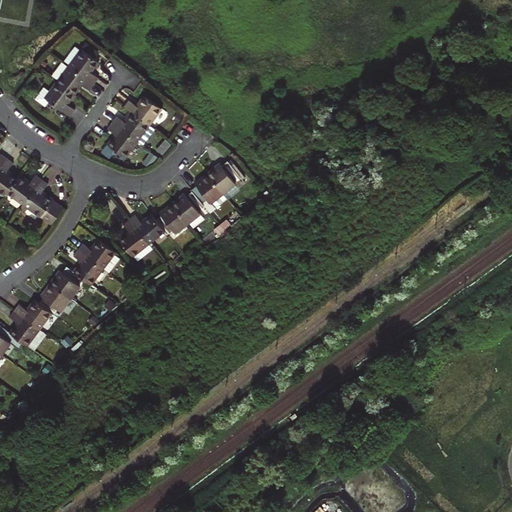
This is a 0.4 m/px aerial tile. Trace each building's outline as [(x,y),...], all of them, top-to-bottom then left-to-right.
[(75,46),(64,62),(94,84),(99,78),(92,72),(99,62),(82,50),(81,51),(75,46)] [(94,84),(64,62),(62,61),(51,76),(58,81),(75,94),(82,84),(90,90),(94,84)] [(68,104),(75,94),(58,81),(53,88),(46,82),(35,97),(46,106),(50,100),(71,115),(75,109),(68,104)] [(131,111),(149,125),(161,109),(143,95),(136,105),(129,100),(124,106),(131,111)] [(136,141),(149,125),(131,111),(123,122),(116,116),(111,122),(136,141)] [(136,141),(111,122),(107,128),(114,134),(107,144),(124,157),(136,141)] [(0,167),(15,149),(9,144),(3,152),(0,149),(0,167)] [(15,149),(0,167),(0,177),(11,186),(13,183),(24,169),(15,161),(21,154),(15,149)] [(205,171),(222,190),(234,181),(233,180),(239,175),(225,158),(213,168),(211,166),(205,171)] [(13,183),(28,195),(47,170),(41,165),(35,173),(27,166),(24,169),(13,183)] [(44,207),(55,216),(58,210),(64,198),(55,191),(57,189),(47,181),(53,174),(47,170),(28,195),(44,207)] [(190,189),(201,202),(206,198),(209,201),(222,190),(205,171),(200,176),(201,178),(189,188),(190,189)] [(170,203),(186,222),(198,212),(196,209),(203,204),(201,202),(190,189),(178,199),(177,198),(170,203)] [(67,200),(64,198),(58,210),(55,216),(67,200)] [(186,222),(170,203),(165,207),(167,209),(155,218),(164,229),(167,233),(171,229),(174,232),(186,222)] [(128,218),(148,242),(164,229),(155,218),(150,212),(140,221),(134,214),(128,218)] [(148,242),(128,218),(122,224),(128,231),(119,239),(133,256),(148,242)] [(82,242),(78,248),(102,267),(107,271),(119,256),(114,251),(97,238),(90,248),(82,242)] [(102,267),(78,248),(73,255),(80,260),(73,270),(80,276),(90,283),(102,267)] [(53,275),(49,281),(69,296),(78,284),(75,282),(80,276),(73,270),(65,264),(55,277),(53,275)] [(47,288),(37,301),(50,310),(53,312),(57,306),(60,308),(69,296),(49,281),(45,286),(47,288)] [(17,302),(13,308),(38,327),(50,310),(37,301),(33,297),(25,307),(17,302)] [(38,327),(13,308),(8,314),(16,320),(8,330),(10,331),(22,339),(26,343),(38,327)] [(22,339),(10,331),(8,330),(0,323),(0,350),(8,339),(17,345),(22,339)]
